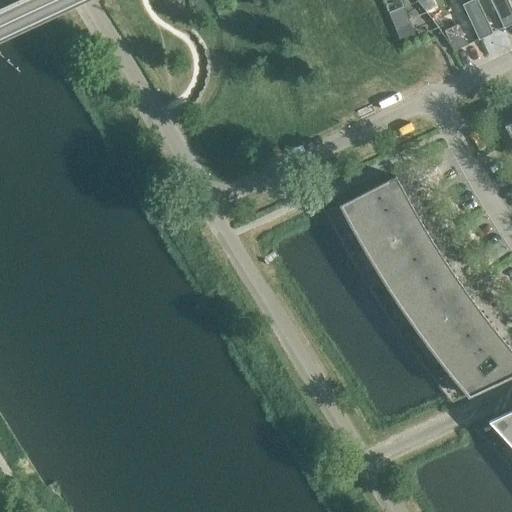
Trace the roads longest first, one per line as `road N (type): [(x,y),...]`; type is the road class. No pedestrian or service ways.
road 1 (residential): [(204,202),(434,96)]
road 2 (residential): [(204,202),(162,115),(87,0)]
road 3 (residential): [(366,462),(511,392)]
road 4 (residential): [(511,232),(434,96)]
